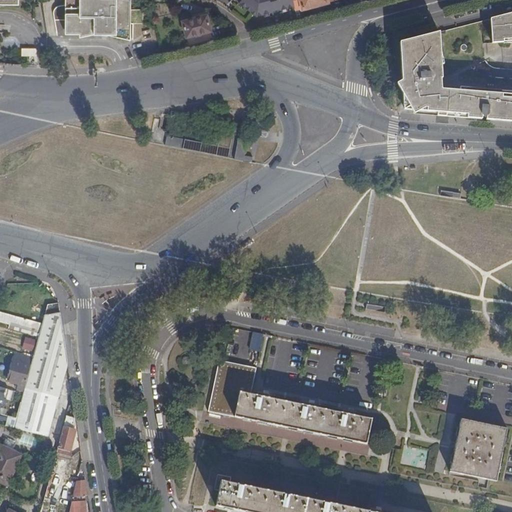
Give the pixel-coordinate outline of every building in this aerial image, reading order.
[(127,0),(65,0),(66,32),(66,35),(81,35),(81,38),(95,35),(103,36),(110,37),(132,42),(131,1),(127,0)] [(295,8),(295,6),(292,0),(234,0),(257,17),(295,8)] [(292,0),(295,6),(302,4),(303,9),(335,0),(292,0)] [(183,23),(187,39),(211,33),(207,17),(193,20),(192,17),(191,14),(182,16),(183,23)] [(511,14),(491,20),(493,46),(511,44),(511,14)] [(511,96),(489,94),(442,90),(442,80),(443,80),(440,33),(401,44),(405,111),(490,118),(511,119),(511,96)] [(59,305),(48,306),(45,317),(61,315),(59,305)] [(18,331),(21,319),(0,313),(0,322),(10,326),(9,329),(18,331)] [(61,315),(45,317),(43,325),(40,338),(34,358),(34,360),(25,393),(18,420),(15,430),(49,439),(69,365),(61,315)] [(40,338),(43,325),(21,319),(18,331),(40,338)] [(25,393),(34,360),(16,355),(8,383),(20,386),(19,391),(25,393)] [(207,411),(236,417),(240,390),(253,393),(258,367),(218,360),(207,411)] [(0,411),(3,412),(9,391),(6,390),(0,409),(0,411)] [(368,445),(371,427),(373,420),(355,416),(355,413),(344,410),(344,414),(316,408),(317,405),(305,402),(303,406),(269,400),(270,396),(259,394),(259,397),(252,396),(253,393),(240,390),(236,417),(368,445)] [(6,428),(15,430),(18,420),(9,418),(6,428)] [(67,418),(61,442),(60,448),(57,457),(69,460),(71,459),(72,452),(76,432),(73,431),(76,420),(67,418)] [(497,481),(508,428),(462,419),(451,472),(497,481)] [(7,441),(3,448),(13,453),(17,446),(7,441)] [(13,453),(3,448),(0,454),(0,482),(9,486),(22,458),(13,453)] [(66,476),(71,459),(69,460),(57,457),(45,503),(71,510),(74,499),(78,483),(79,480),(66,476)] [(233,479),(220,476),(218,482),(216,492),(220,492),(217,508),(238,511),(383,511),(384,511),(373,509),(372,511),(369,511),(355,509),(232,484),(233,479)] [(89,497),(86,482),(78,483),(74,499),(89,497)] [(74,499),(71,510),(70,511),(85,511),(84,503),(89,502),(89,497),(74,499)]
